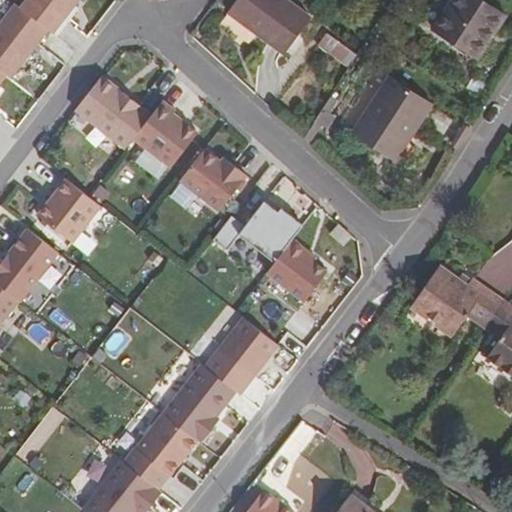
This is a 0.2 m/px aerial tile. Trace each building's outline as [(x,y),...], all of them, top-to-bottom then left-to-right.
[(26,0),(21,7),(48,28),(56,34),(77,7),(73,3),(75,0),(26,0)] [(286,54),(312,17),(289,0),(238,0),(222,22),(251,44),(259,33),(286,54)] [(489,32),(495,36),(507,18),(478,0),(456,0),(436,32),(473,56),(489,32)] [(0,23),(0,70),(10,78),(48,28),(21,7),(15,3),(0,23)] [(479,61),(495,36),(489,32),(473,56),(479,61)] [(318,48),(349,70),(358,56),(326,36),(318,48)] [(75,108),(126,146),(134,136),(152,112),(101,74),(75,108)] [(395,162),(431,105),(392,80),(354,136),(395,162)] [(152,112),(134,136),(172,165),(198,130),(173,111),(176,108),(163,98),(152,112)] [(304,139),(311,145),(322,128),(315,122),(304,139)] [(181,177),(220,207),(248,171),(234,161),(231,165),(222,158),(205,145),(181,177)] [(231,165),(234,161),(225,154),(222,158),(231,165)] [(41,216),(73,241),(101,204),(69,179),(41,216)] [(242,233),(275,259),(304,222),(281,205),(279,209),(265,198),(245,223),(232,213),(214,237),(230,249),(242,233)] [(343,245),(353,234),(339,221),(330,232),(343,245)] [(316,238),(301,226),(284,249),(276,259),(314,288),(336,258),(323,248),(314,241),(316,238)] [(0,264),(0,283),(20,299),(21,300),(59,251),(29,227),(0,264)] [(511,286),(511,241),(507,238),(479,279),(505,297),(511,286)] [(468,314),(485,326),(502,301),(472,280),(466,288),(438,269),(412,306),(454,336),(468,314)] [(0,324),(20,299),(0,283),(0,324)] [(511,307),(502,301),(485,326),(501,337),(487,358),(511,375),(511,307)] [(221,346),(256,373),(280,342),(245,315),(221,346)] [(238,388),(203,362),(165,411),(200,438),(203,440),(215,425),(212,423),(218,414),(238,388)] [(200,438),(165,411),(138,446),(137,445),(126,460),(161,487),(172,472),(173,473),(200,438)] [(212,423),(215,425),(221,417),(218,414),(212,423)] [(146,511),(164,489),(161,487),(126,460),(123,458),(85,507),(91,511),(136,511),(139,509),(143,511),(146,511)] [(370,500),(389,504),(395,478),(376,474),(370,500)] [(251,488),(238,511),(291,511),(293,509),(251,488)] [(373,511),(351,494),(337,511),(373,511)]
